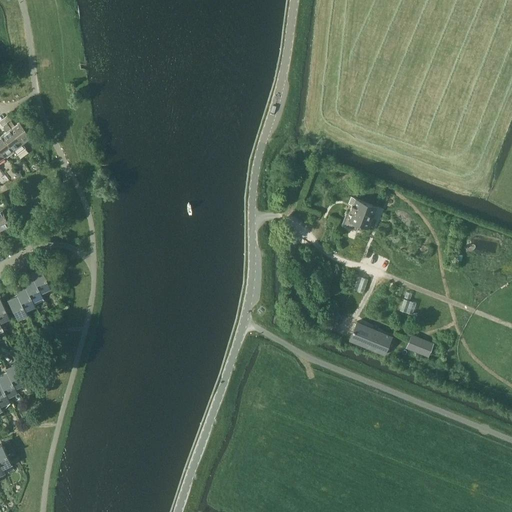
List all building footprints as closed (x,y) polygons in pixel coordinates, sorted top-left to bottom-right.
[(10,121),(7,123),(11,128),(22,143),(31,137),(20,122),(14,126),(10,121)] [(22,143),(11,128),(2,135),(14,150),(22,143)] [(14,150),(2,135),(0,136),(0,149),(5,156),(14,150)] [(356,231),(359,224),(367,228),(376,206),(351,196),(349,204),(352,205),(344,225),(356,230),(356,231)] [(0,209),(0,230),(10,225),(2,209),(0,209)] [(46,269),(44,271),(42,267),(32,272),(34,276),(41,292),(51,288),(48,279),(50,278),(46,269)] [(43,297),(41,292),(34,276),(24,281),(26,285),(33,300),(33,301),(43,297)] [(33,300),(26,285),(16,290),(18,294),(21,302),(22,302),(26,310),(36,306),(33,301),(33,300)] [(21,302),(18,294),(8,299),(18,319),(28,314),(26,310),(22,302),(21,302)] [(0,321),(0,322),(10,318),(1,297),(0,297),(0,321)] [(414,312),(418,300),(406,297),(402,308),(414,312)] [(350,339),(384,353),(391,335),(357,322),(350,339)] [(412,335),(409,343),(418,347),(417,350),(428,355),(432,344),(412,335)] [(26,383),(21,373),(26,370),(21,360),(6,367),(8,371),(11,379),(12,379),(16,387),(26,383)] [(11,379),(8,371),(0,374),(0,379),(0,380),(4,388),(8,396),(18,392),(16,387),(12,379),(11,379)] [(4,388),(0,380),(0,404),(0,405),(10,401),(8,396),(4,388)] [(2,443),(0,444),(0,465),(2,469),(12,464),(2,443)]
